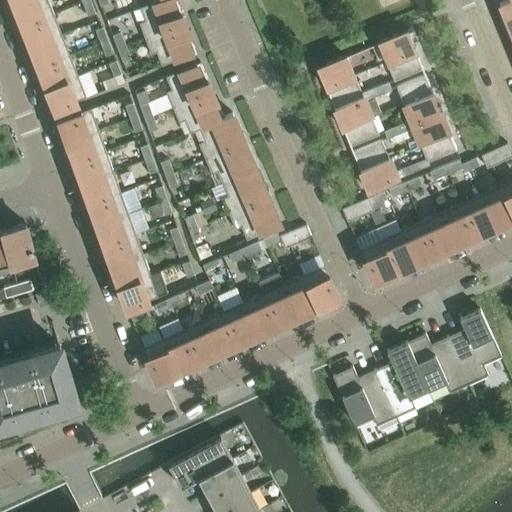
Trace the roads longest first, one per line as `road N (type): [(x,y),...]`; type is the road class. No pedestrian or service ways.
road 1 (residential): [(360,314),(224,0)]
road 2 (residential): [(137,415),(360,314)]
road 3 (residential): [(360,314),(511,246)]
road 4 (residential): [(511,129),(455,0)]
road 5 (residential): [(49,188),(0,58)]
road 6 (residential): [(137,415),(92,299)]
